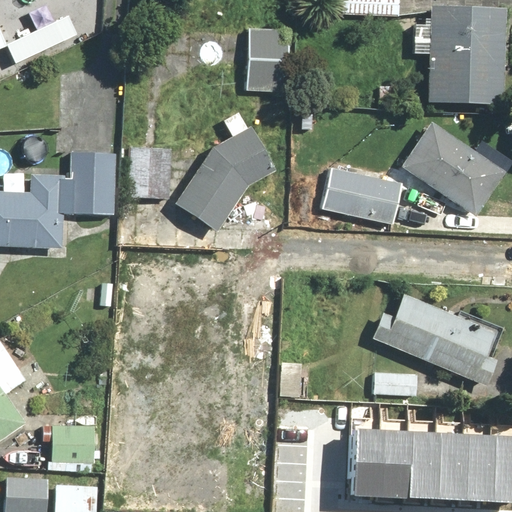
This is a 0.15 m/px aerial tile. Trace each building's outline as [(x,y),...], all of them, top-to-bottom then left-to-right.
[(391,0),(317,0),(317,15),(391,16),(391,0)] [(501,9),(423,6),(419,104),(497,107),(501,9)] [(283,30),(243,29),(241,95),(280,96),(283,30)] [(425,123),(394,168),(469,219),(500,174),(425,123)] [(205,150),(168,204),(208,233),(241,186),(268,172),(244,128),(205,150)] [(166,152),(124,149),(121,197),(163,199),(166,152)] [(23,193),(0,192),(0,248),(55,250),(56,216),(109,217),(110,155),(65,154),(65,179),(57,179),(57,175),(23,174),(23,193)] [(397,185),(322,169),(314,209),(389,225),(397,185)] [(167,252),(158,252),(115,251),(114,308),(157,309),(158,280),(166,281),(167,252)] [(241,331),(223,334),(213,277),(160,286),(177,386),(230,377),(249,374),(241,331)] [(112,283),(95,282),(93,310),(110,311),(112,283)] [(376,315),(365,341),(479,389),(504,330),(450,307),(446,316),(394,294),(384,319),(376,315)] [(413,375),(367,374),(366,394),(412,395),(413,375)] [(0,399),(0,437),(17,426),(0,399)] [(36,426),(36,443),(46,443),(46,471),(92,472),(93,427),(36,426)] [(511,438),(358,430),(354,494),(511,502),(511,438)] [(250,444),(152,438),(148,497),(246,504),(250,444)] [(42,511),(43,471),(2,471),(0,511),(42,511)] [(94,511),(95,486),(51,486),(50,511),(94,511)]
